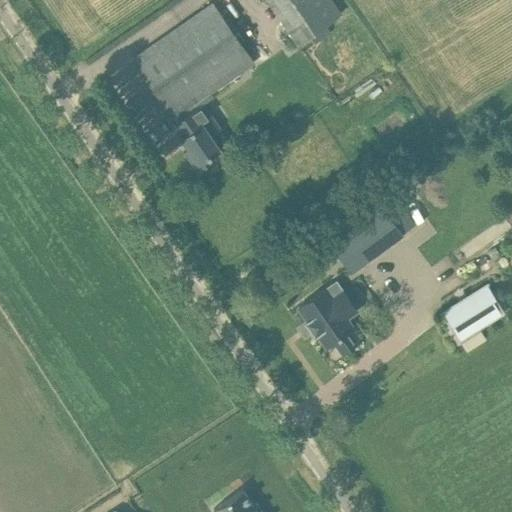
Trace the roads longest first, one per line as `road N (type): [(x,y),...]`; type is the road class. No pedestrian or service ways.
road 1 (unclassified): [(350,511),(0,10)]
road 2 (unknown): [(286,420),(396,334),(406,301),(397,269)]
